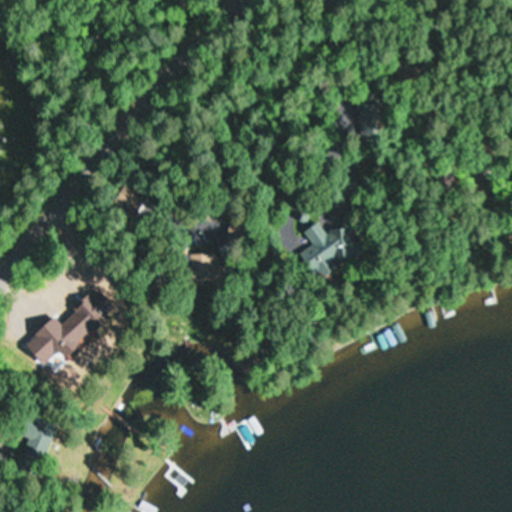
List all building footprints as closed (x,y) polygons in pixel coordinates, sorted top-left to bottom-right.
[(418,60),(398,60),(398,82),(418,82),(418,60)] [(358,106),(364,135),(386,131),(381,101),(358,106)] [(146,200),(126,184),(110,204),(131,220),(146,200)] [(358,255),(349,227),(323,235),(319,225),(305,230),(311,250),(302,253),(310,280),(337,272),(335,262),(358,255)] [(211,279),(211,255),(173,255),(173,279),(211,279)] [(55,344),(68,353),(79,338),(66,329),(55,344)]
